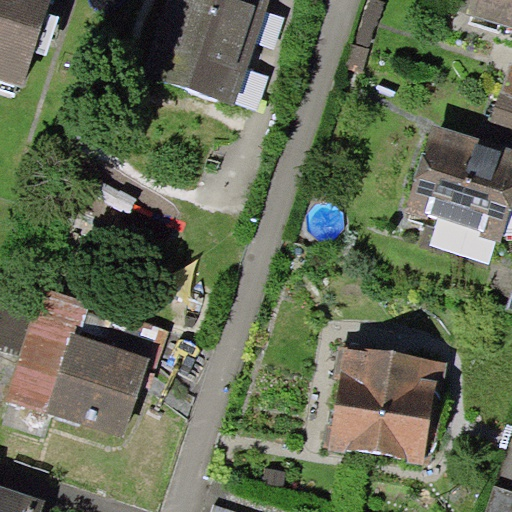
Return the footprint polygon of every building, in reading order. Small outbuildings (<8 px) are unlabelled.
[(0,0),(0,77),(23,85),(50,0),(0,0)] [(265,0),(176,0),(150,81),(230,107),(265,0)] [(511,0),(474,0),(471,11),(511,24),(511,0)] [(511,237),(511,161),(437,137),(414,209),(501,238),(511,237)] [(24,435),(33,409),(52,415),(53,411),(123,435),(146,370),(74,345),(87,307),(14,282),(0,322),(0,353),(24,361),(13,393),(1,427),(24,435)] [(438,366),(342,353),(329,451),(424,464),(438,366)] [(0,511),(33,511),(0,500),(0,511)]
